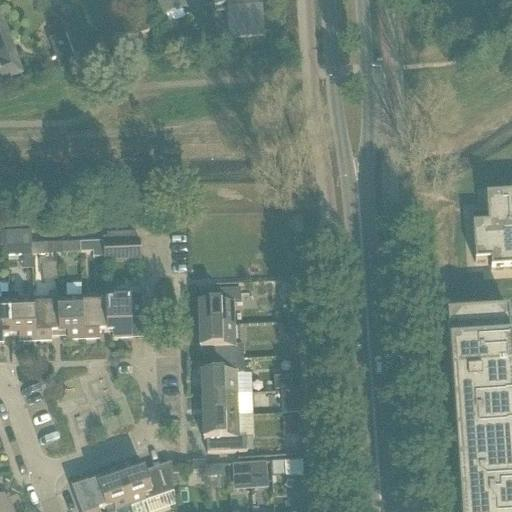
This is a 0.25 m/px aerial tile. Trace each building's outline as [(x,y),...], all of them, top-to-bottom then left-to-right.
[(156,0),(162,17),(185,9),(181,0),(156,0)] [(257,0),(210,0),(214,10),(216,14),(227,13),(229,39),(262,37),(261,10),(258,10),(257,0)] [(451,16),(450,3),(448,0),(432,0),(445,20),(451,16)] [(0,48),(12,45),(1,13),(0,13),(0,48)] [(140,36),(151,32),(144,14),(134,18),(140,36)] [(83,30),(76,33),(75,30),(62,35),(76,69),(95,61),(83,30)] [(0,68),(5,83),(23,77),(12,45),(0,48),(0,68)] [(487,226),(472,227),(474,264),(490,263),(490,271),(511,269),(511,195),(485,197),(487,226)] [(30,232),(6,233),(7,247),(7,257),(14,257),(22,256),(31,256),(31,246),(30,232)] [(139,242),(135,242),(134,234),(106,235),(106,241),(103,241),(103,243),(103,264),(140,262),(139,242)] [(103,264),(103,243),(79,244),(79,254),(93,254),(93,259),(103,259),(103,264)] [(55,255),(79,254),(79,244),(55,245),(55,255)] [(31,256),(55,255),(55,245),(31,246),(31,256)] [(280,309),(292,308),(290,284),(278,285),(280,309)] [(10,337),(9,296),(8,286),(0,286),(0,343),(3,344),(2,337),(10,337)] [(240,291),(200,292),(201,305),(197,305),(198,328),(233,327),(233,307),(240,306),(240,291)] [(98,334),(106,333),(105,292),(96,292),(96,299),(81,300),(83,341),(99,340),(98,334)] [(129,298),(114,298),(113,292),(105,292),(106,333),(114,333),(114,340),(131,339),(130,321),(142,320),(141,296),(129,297),(129,298)] [(50,335),(58,335),(57,294),(48,294),(48,301),(33,301),(34,343),(51,342),(50,335)] [(81,300),(66,300),(66,294),(57,294),(58,335),(66,335),(66,342),(83,341),(81,300)] [(33,301),(18,302),(18,295),(9,296),(10,337),(18,337),(18,343),(34,343),(33,301)] [(508,314),(446,318),(459,511),(511,511),(511,330),(509,331),(508,314)] [(233,327),(198,328),(199,351),(202,351),(203,363),(242,361),(242,347),(234,347),(233,327)] [(287,328),(278,328),(278,339),(287,338),(287,328)] [(242,361),(203,363),(203,374),(203,375),(200,375),(201,398),(236,396),(235,376),(243,376),(243,372),(242,361)] [(291,378),(274,379),(274,391),(291,390),(291,378)] [(283,394),(281,394),(281,410),(299,409),(299,394),(283,394)] [(236,396),(201,398),(202,419),(237,418),(236,396)] [(237,418),(202,419),(203,442),(206,442),(206,455),(238,454),(246,453),(245,438),(238,438),(237,418)] [(296,420),(283,420),(284,435),(297,434),(296,420)] [(265,457),(290,455),(289,443),(265,445),(265,457)] [(300,461),(284,463),(285,476),(301,475),(300,461)] [(206,473),(205,468),(205,463),(192,463),(192,473),(206,473)] [(141,468),(133,471),(131,464),(116,470),(130,509),(129,509),(130,511),(147,511),(145,503),(173,494),(170,465),(143,474),(141,468)] [(266,464),(249,465),(249,479),(267,478),(266,464)] [(249,465),(232,466),(232,480),(249,479),(249,465)] [(206,478),(223,477),(223,467),(205,468),(206,473),(206,478)] [(120,511),(129,509),(130,509),(116,470),(101,475),(103,481),(96,484),(105,510),(112,508),(113,511),(120,511)] [(96,484),(88,487),(86,480),(70,486),(79,511),(99,511),(105,510),(96,484)] [(0,511),(11,511),(7,499),(0,501),(0,511)]
